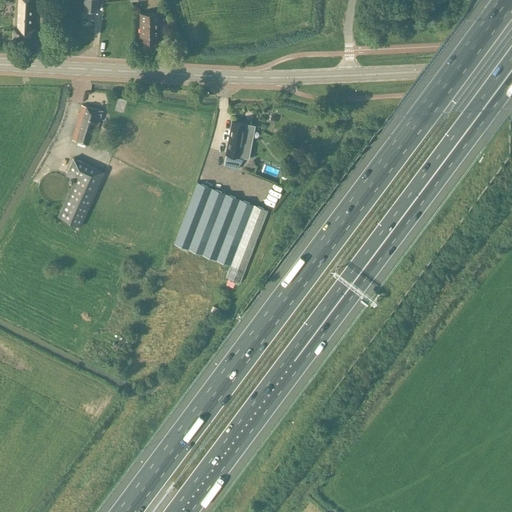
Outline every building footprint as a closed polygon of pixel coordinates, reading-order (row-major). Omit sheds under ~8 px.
[(15,25),(14,37),(33,38),(34,28),(33,28),(34,22),(32,21),(32,17),(34,17),(34,0),(15,0),(15,25)] [(84,0),(84,9),(97,10),(97,0),(84,0)] [(140,13),(140,42),(158,42),(158,13),(140,13)] [(72,139),(92,145),(102,110),(82,104),(72,139)] [(228,142),(226,154),(239,156),(241,145),(245,123),(232,120),(228,142)] [(76,179),(59,216),(81,226),(105,171),(74,157),(66,175),(76,179)] [(298,174),(292,170),(284,181),(290,185),(298,174)] [(268,209),(197,182),(174,243),(230,265),(225,276),(240,282),(268,209)]
